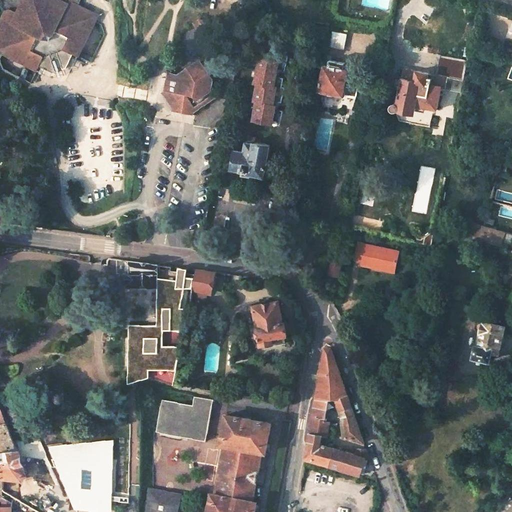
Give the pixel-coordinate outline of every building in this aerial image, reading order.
[(0,18),(0,48),(2,53),(24,63),(26,58),(39,65),(42,66),(48,69),(53,72),(57,70),(60,69),(64,67),(67,66),(69,61),(72,55),(73,53),(79,40),(84,42),(94,19),(91,10),(78,3),(79,0),(21,0),(16,13),(10,10),(4,11),(0,18)] [(192,25),(201,38),(212,30),(207,22),(199,20),(192,25)] [(212,30),(201,38),(211,53),(222,45),(212,30)] [(343,47),(347,35),(334,31),(330,43),(343,47)] [(79,40),(73,53),(78,55),(84,42),(79,40)] [(326,47),(317,91),(342,97),(343,92),(355,95),(356,87),(359,87),(361,86),(362,85),(362,82),(361,81),(360,79),(358,79),(359,75),(347,72),(348,69),(342,68),(343,63),(329,60),(332,48),(326,47)] [(26,58),(24,63),(37,69),(39,65),(26,58)] [(184,70),(181,80),(173,86),(165,83),(163,89),(160,92),(170,107),(191,112),(213,97),(208,91),(211,81),(198,61),(184,70)] [(403,66),(396,101),(394,101),(392,102),(391,104),(392,106),(393,107),(394,108),(396,108),(398,107),(399,105),(414,109),(415,103),(435,108),(440,87),(444,88),(447,76),(403,66)] [(181,80),(184,70),(176,75),(170,74),(167,73),(165,83),(173,86),(181,80)] [(227,106),(222,127),(235,130),(239,109),(227,106)] [(190,116),(191,112),(170,107),(169,111),(190,116)] [(13,135),(11,141),(26,145),(28,139),(13,135)] [(233,150),(230,166),(247,170),(247,171),(262,175),(269,145),(254,142),(253,144),(245,142),(243,152),(233,150)] [(221,217),(208,214),(204,229),(218,231),(221,217)] [(479,235),(493,238),(492,242),(500,244),(504,230),(482,224),(479,235)] [(511,242),(511,232),(504,230),(500,244),(510,246),(511,242)] [(398,249),(358,239),(354,256),(361,258),(360,262),(378,266),(379,262),(394,266),(398,249)] [(341,260),(330,257),(326,274),(337,277),(341,260)] [(156,264),(130,261),(130,272),(130,286),(156,286),(156,267),(156,264)] [(156,267),(156,286),(156,317),(162,317),(162,324),(162,329),(182,329),(186,307),(179,306),(183,287),(190,287),(192,276),(184,275),(185,268),(176,267),(176,270),(169,269),(170,266),(164,265),(164,268),(156,267)] [(211,272),(194,269),(191,289),(208,292),(211,272)] [(251,305),(259,344),(271,342),(270,337),(283,335),(286,334),(284,321),(282,321),(277,299),(251,305)] [(473,355),(489,360),(491,350),(497,352),(498,349),(503,326),(483,321),(483,323),(479,321),(475,323),(473,329),(475,332),(480,333),(477,345),(475,345),(473,355)] [(162,344),(162,329),(162,324),(128,324),(126,383),(136,381),(147,378),(147,366),(156,367),(156,364),(168,364),(168,367),(175,367),(179,344),(162,344)] [(283,335),(270,337),(271,342),(272,344),(284,341),(283,335)] [(353,416),(350,406),(337,369),(330,347),(324,348),(318,378),(313,407),(307,444),(304,457),(358,474),(360,465),(363,456),(368,458),(365,449),(356,448),(354,454),(319,443),(321,435),(325,436),(328,434),(327,432),(330,421),(325,419),(326,409),(327,398),(334,397),(339,410),(343,420),(344,435),(362,442),(353,416)] [(191,404),(159,399),(153,431),(172,435),(173,431),(186,434),(185,438),(204,441),(211,399),(192,396),(191,404)] [(269,423),(223,415),(218,443),(219,443),(218,446),(221,447),(213,491),(211,490),(211,493),(210,492),(206,511),(253,511),(256,501),(251,501),(261,451),(264,452),(269,423)] [(25,479),(15,448),(11,437),(5,421),(0,422),(0,490),(3,490),(3,489),(23,488),(21,478),(25,479)] [(114,511),(115,441),(49,446),(77,510),(99,511),(114,511)] [(175,511),(179,495),(149,489),(144,511),(175,511)]
